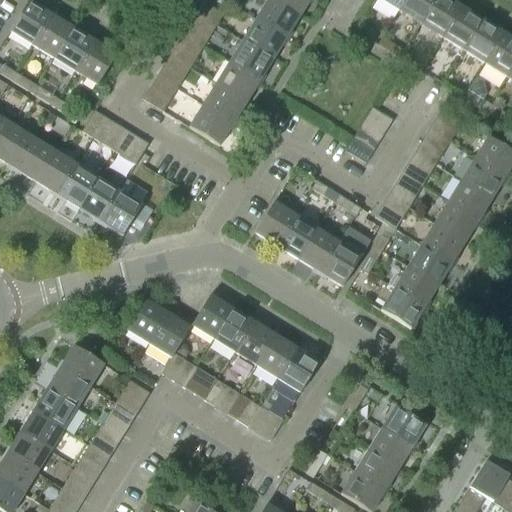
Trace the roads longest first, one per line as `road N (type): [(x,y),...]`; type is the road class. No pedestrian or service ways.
road 1 (residential): [(98,511),(169,398),(278,462),(356,341)]
road 2 (residential): [(427,95),(365,196),(269,138),(239,186)]
road 3 (residential): [(239,186),(113,107),(177,0)]
road 4 (residential): [(197,254),(0,304)]
road 5 (residential): [(356,341),(224,259),(197,254)]
road 6 (residential): [(490,428),(356,341)]
